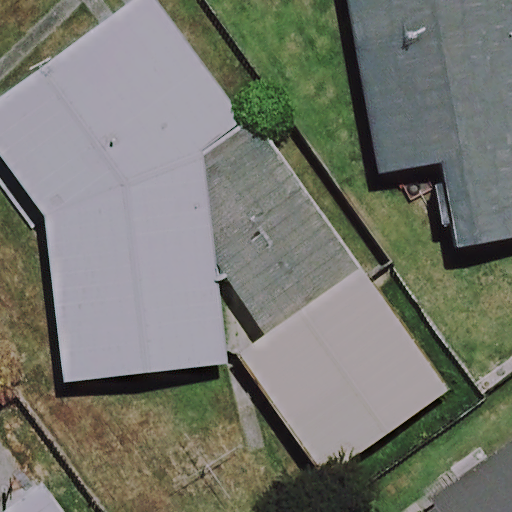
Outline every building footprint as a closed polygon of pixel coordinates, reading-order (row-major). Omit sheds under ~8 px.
[(196,161),(242,125),(144,0),(136,0),(0,106),(0,177),(33,220),(49,390),(216,374),(196,161)] [(511,58),(500,0),(337,0),(373,179),(427,169),(443,255),(511,241),(511,58)] [(438,398),(358,278),(235,360),(316,480),(438,398)] [(511,511),(511,450),(422,511),(511,511)] [(52,511),(36,489),(4,511),(52,511)]
